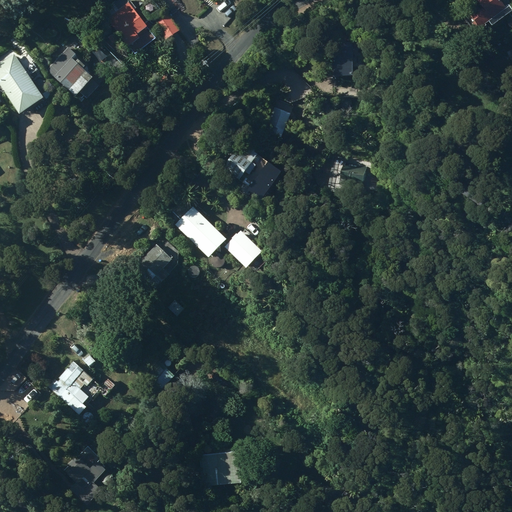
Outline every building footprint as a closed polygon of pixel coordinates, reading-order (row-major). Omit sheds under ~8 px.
[(148,26),(129,0),(126,0),(119,5),(122,8),(108,18),(117,31),(111,35),(115,41),(122,37),(129,46),(141,37),(138,33),(148,26)] [(494,25),(511,11),(511,5),(510,3),(507,5),(502,0),(479,0),(484,6),(469,17),(480,31),(488,25),(487,23),(490,21),(494,25)] [(456,32),(460,36),(465,31),(460,27),(456,32)] [(76,97),(95,76),(84,67),(85,64),(79,59),(77,61),(73,57),(77,53),(69,46),(47,71),(76,97)] [(45,98),(15,53),(0,63),(0,82),(21,114),(45,98)] [(450,102),(460,98),(458,93),(448,97),(450,102)] [(286,126),(290,113),(274,108),(269,124),(284,129),(285,126),(286,126)] [(223,168),(241,179),(259,154),(241,141),(223,168)] [(336,183),(367,188),(369,171),(367,171),(368,167),(340,162),(336,183)] [(175,224),(210,257),(227,238),(193,206),(175,224)] [(135,233),(141,238),(148,230),(142,225),(135,233)] [(226,247),(247,267),(263,250),(242,230),(226,247)] [(173,258),(157,244),(137,266),(153,280),(158,275),(164,281),(170,274),(164,268),(173,258)] [(188,314),(175,301),(167,309),(179,322),(188,314)] [(84,360),(91,368),(97,362),(90,355),(84,360)] [(85,403),(90,396),(82,388),(85,384),(88,387),(94,380),(73,361),(59,378),(60,379),(57,382),(55,380),(49,387),(80,415),(88,406),(85,403)] [(154,381),(163,389),(172,379),(163,370),(154,381)] [(109,391),(115,385),(108,378),(102,385),(109,391)] [(203,487),(243,482),(240,452),(215,455),(214,443),(200,444),(201,455),(200,455),(203,487)] [(90,487),(107,470),(98,461),(90,469),(76,455),(67,464),(72,469),(67,474),(78,484),(82,479),(90,487)]
